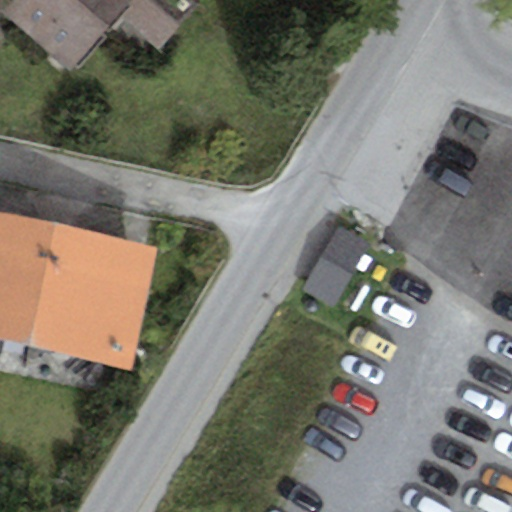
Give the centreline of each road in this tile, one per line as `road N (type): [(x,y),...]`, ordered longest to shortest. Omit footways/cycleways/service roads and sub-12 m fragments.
road 1 (tertiary): [(108,511),(277,231)]
road 2 (residential): [(0,166),(277,231)]
road 3 (tertiary): [(277,231),(416,0)]
